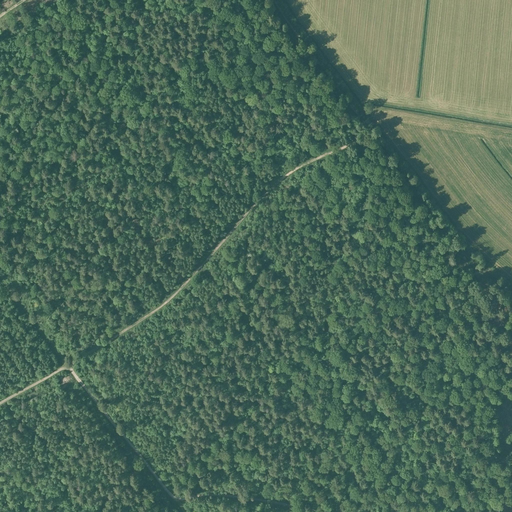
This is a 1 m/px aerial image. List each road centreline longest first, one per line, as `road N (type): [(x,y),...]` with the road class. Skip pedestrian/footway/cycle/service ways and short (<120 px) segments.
road 1 (track): [(66,366),(168,299),(272,186),(371,133)]
road 2 (track): [(371,133),(458,248),(511,291)]
road 3 (track): [(178,499),(66,366)]
road 4 (track): [(273,0),(371,133)]
road 5 (track): [(178,499),(247,497),(320,511)]
